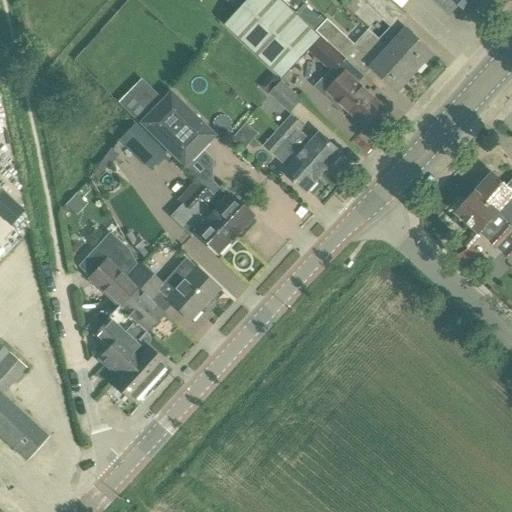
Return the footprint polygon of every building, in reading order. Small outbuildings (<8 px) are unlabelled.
[(280,0),(250,0),(226,25),(282,77),(309,49),(324,63),(335,51),(280,0)] [(388,0),(363,0),(393,26),(380,40),(416,72),(433,52),(406,28),(397,22),(404,14),(388,0)] [(454,0),(469,13),(481,0),(454,0)] [(416,72),(380,40),(370,31),(356,47),(327,20),(317,31),(347,59),(365,76),(372,68),(398,91),(416,72)] [(365,76),(347,59),(345,61),(335,51),(324,63),(341,78),(329,91),(366,126),(384,108),(358,84),(365,76)] [(282,82),(271,94),(290,112),(301,100),(282,82)] [(203,125),(174,98),(168,92),(143,119),(137,125),(184,169),(204,147),(203,125)] [(292,116),(278,131),(324,172),(342,153),(320,133),(313,141),(300,129),(303,126),(292,116)] [(133,125),(116,141),(148,172),(164,155),(133,125)] [(278,131),(265,146),(289,168),(285,172),(307,192),(324,172),(278,131)] [(248,145),(236,133),(230,139),(243,151),(248,145)] [(483,184),(476,193),(497,213),(511,226),(511,181),(508,186),(493,173),(492,175),(490,173),(486,174),(482,179),(482,183),(483,184)] [(201,186),(192,196),(235,236),(252,217),(220,187),(212,196),(201,186)] [(1,191),(0,192),(0,218),(8,226),(22,210),(1,191)] [(511,226),(476,193),(458,212),(511,260),(511,226)] [(65,206),(75,215),(86,204),(75,195),(65,206)] [(192,196),(182,206),(202,223),(193,232),(217,255),(235,236),(192,196)] [(124,277),(138,264),(137,261),(109,235),(79,267),(90,277),(88,280),(118,308),(145,332),(163,312),(150,300),(149,301),(139,292),(140,292),(124,277)] [(0,265),(14,251),(0,237),(0,265)] [(137,238),(130,244),(137,253),(144,247),(137,238)] [(164,247),(170,263),(187,257),(181,241),(164,247)] [(478,262),(469,249),(458,257),(467,270),(478,262)] [(163,286),(158,291),(166,299),(171,304),(190,320),(200,309),(197,307),(215,287),(194,268),(184,259),(161,285),(163,286)] [(162,286),(139,265),(138,264),(124,277),(140,292),(139,292),(149,301),(150,300),(162,286)] [(0,279),(0,293),(10,289),(5,277),(0,279)] [(118,308),(93,336),(108,349),(98,360),(116,376),(110,383),(131,402),(164,365),(138,340),(145,332),(118,308)] [(0,346),(0,363),(8,354),(0,346)] [(0,438),(25,461),(47,437),(2,396),(26,369),(9,354),(9,355),(8,354),(0,363),(0,438)]
